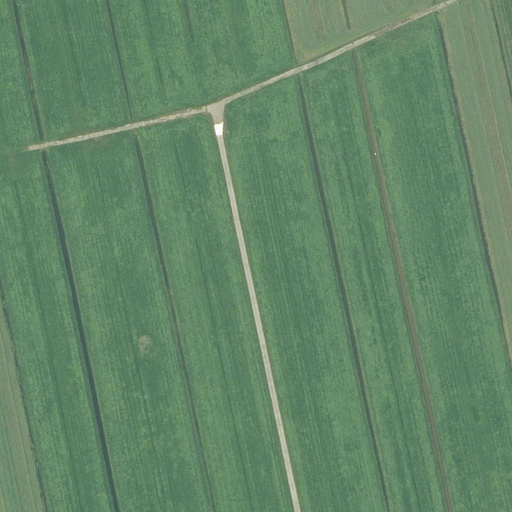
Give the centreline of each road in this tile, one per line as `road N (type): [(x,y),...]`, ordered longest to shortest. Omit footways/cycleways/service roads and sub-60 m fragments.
road 1 (track): [(29,149),(213,107),(458,0)]
road 2 (track): [(296,511),(213,107)]
